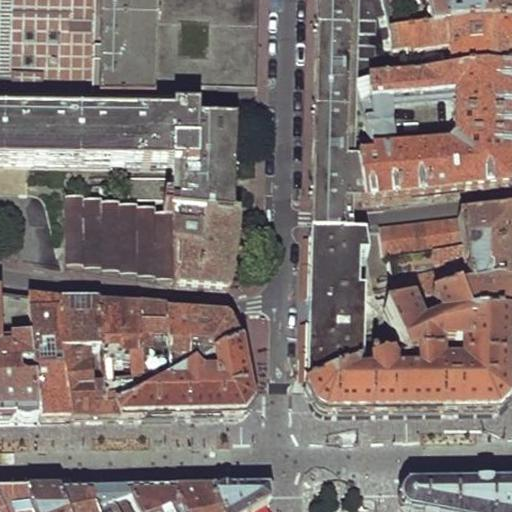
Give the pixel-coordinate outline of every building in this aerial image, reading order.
[(0,0),(0,120),(97,123),(99,0),(0,0)] [(99,0),(97,123),(156,125),(157,0),(99,0)] [(157,0),(156,125),(197,126),(198,88),(257,89),(260,0),(157,0)] [(316,0),(311,201),(363,201),(357,167),(347,167),(348,87),(353,87),(379,82),(396,81),(392,56),(389,33),(384,10),(382,0),(316,0)] [(511,0),(434,0),(426,1),(429,27),(511,25),(511,0)] [(511,25),(429,27),(389,33),(392,56),(450,51),(452,78),(511,73),(511,25)] [(363,201),(364,206),(511,188),(511,187),(511,73),(452,78),(453,101),(453,142),(447,149),(395,153),(371,159),(356,163),(357,167),(363,201)] [(379,82),(353,87),(364,123),(368,143),(371,159),(395,153),(391,106),(453,101),(452,78),(396,81),(379,82)] [(0,171),(180,176),(180,182),(173,215),(232,220),(233,174),(235,127),(197,126),(156,125),(97,123),(0,120),(0,171)] [(164,216),(65,200),(64,271),(154,286),(174,289),(173,215),(180,182),(131,182),(131,203),(165,204),(164,216)] [(363,201),(311,201),(311,218),(310,233),(349,233),(350,219),(351,206),(364,206),(363,201)] [(173,215),(174,289),(201,293),(225,296),(229,292),(234,257),(239,221),(232,220),(173,215)] [(509,216),(459,221),(468,293),(509,290),(510,254),(511,217),(509,216)] [(459,221),(381,232),(386,259),(436,254),(437,268),(427,280),(390,290),(395,309),(410,306),(424,303),(455,296),(468,293),(459,221)] [(306,380),(306,390),(351,374),(362,371),(405,361),(400,335),(361,344),(361,299),(355,298),(357,261),(369,260),(366,238),(365,234),(349,233),(310,233),(311,238),(308,308),(307,356),(306,380)] [(509,307),(509,290),(468,293),(455,296),(463,326),(508,321),(509,307)] [(351,374),(306,390),(302,391),(308,403),(313,413),(322,419),(341,419),(408,419),(494,418),(505,408),(507,367),(508,321),(463,326),(455,296),(424,303),(426,310),(430,309),(435,325),(418,330),(410,306),(395,309),(400,335),(405,361),(362,371),(364,384),(351,383),(351,374)] [(0,300),(0,424),(11,425),(38,425),(35,388),(34,363),(30,306),(4,302),(0,300)] [(45,307),(30,306),(34,363),(48,363),(50,387),(35,388),(38,425),(53,424),(69,424),(60,309),(45,307)] [(78,310),(60,309),(69,424),(94,424),(111,423),(118,423),(118,413),(102,405),(100,377),(90,378),(89,358),(99,357),(97,315),(96,312),(78,310)] [(144,404),(137,313),(122,311),(122,313),(117,313),(97,315),(99,357),(100,377),(102,405),(118,413),(144,404)] [(169,318),(167,314),(152,313),(138,312),(137,313),(144,404),(173,388),(172,374),(170,360),(169,318)] [(187,321),(169,318),(170,360),(172,374),(173,388),(189,379),(189,361),(197,361),(198,374),(211,367),(240,350),(228,326),(224,324),(194,322),(187,321)] [(240,351),(240,350),(211,367),(213,384),(199,384),(194,377),(189,379),(173,388),(144,404),(118,413),(118,423),(146,423),(180,423),(234,422),(242,422),(252,409),(240,351)] [(511,511),(511,490),(489,491),(423,491),(417,493),(414,495),(411,499),(411,505),(411,510),(412,511),(511,511)] [(212,496),(219,511),(262,511),(268,509),(267,495),(239,496),(212,496)] [(219,511),(212,496),(181,497),(172,497),(178,511),(219,511)] [(138,498),(125,498),(130,507),(132,511),(178,511),(172,497),(149,497),(138,498)] [(95,511),(90,498),(67,499),(60,499),(65,511),(95,511)] [(90,498),(95,511),(118,511),(123,510),(130,507),(125,498),(120,498),(90,498)] [(33,511),(28,499),(10,499),(0,499),(0,511),(33,511)] [(65,511),(60,499),(34,499),(28,499),(33,511),(65,511)]
